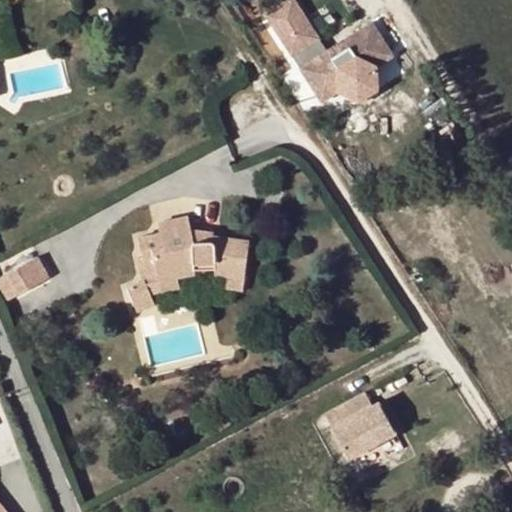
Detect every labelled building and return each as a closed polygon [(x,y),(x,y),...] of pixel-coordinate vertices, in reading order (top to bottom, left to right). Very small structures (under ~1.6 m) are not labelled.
[(315,37),(308,42),(312,47),(319,41),(315,37)] [(251,242),(215,237),(214,243),(198,241),(194,229),(192,219),(160,225),(162,235),(140,239),(144,259),(144,260),(155,258),(161,283),(196,277),(196,272),(216,271),(216,275),(218,276),(246,279),(251,242)] [(198,241),(214,243),(215,237),(216,233),(194,229),(198,241)] [(45,278),(37,258),(6,271),(14,291),(45,278)] [(373,406),(366,393),(326,414),(349,459),(396,434),(380,403),(373,406)] [(0,511),(11,511),(0,498),(0,511)]
